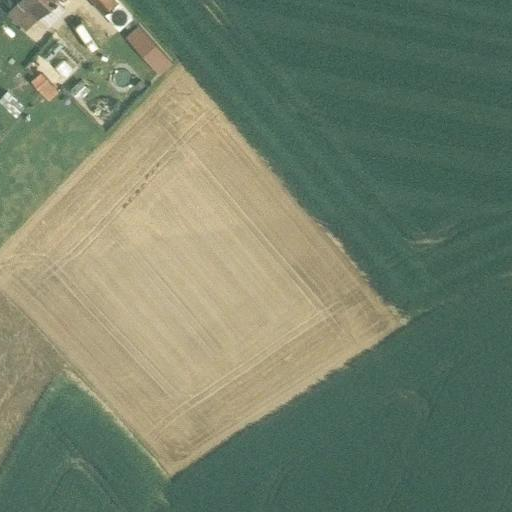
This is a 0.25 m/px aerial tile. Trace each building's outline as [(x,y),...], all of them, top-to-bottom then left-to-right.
[(17,0),(9,9),(27,27),(53,0),(17,0)] [(118,0),(96,0),(104,10),(105,11),(108,9),(117,1),(118,0)] [(131,16),(117,1),(108,9),(121,24),(131,16)] [(144,28),(135,35),(165,68),(174,61),(144,28)] [(40,68),(30,75),(46,96),(56,89),(40,68)]
